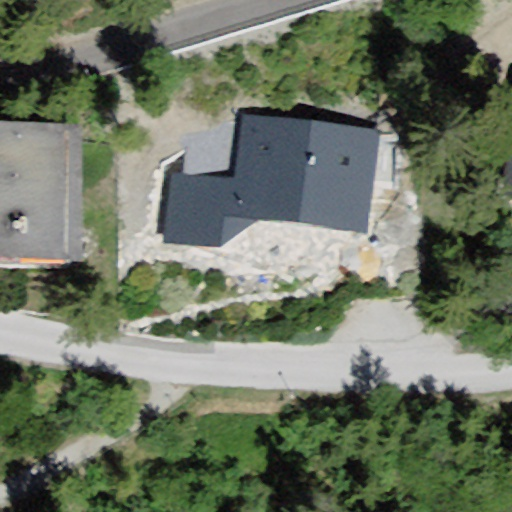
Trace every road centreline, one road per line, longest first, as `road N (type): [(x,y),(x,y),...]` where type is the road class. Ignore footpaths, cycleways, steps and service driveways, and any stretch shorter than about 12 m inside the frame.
road 1 (residential): [(0,328),(182,366),(363,374),(511,367)]
road 2 (residential): [(292,0),(61,67),(0,73)]
